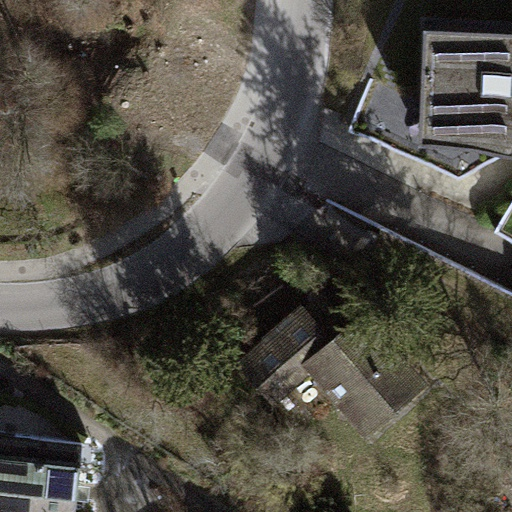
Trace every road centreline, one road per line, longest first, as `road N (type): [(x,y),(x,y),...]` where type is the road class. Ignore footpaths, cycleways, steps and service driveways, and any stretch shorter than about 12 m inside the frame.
road 1 (residential): [(0,299),(126,281),(254,197),(281,129),(301,0)]
road 2 (track): [(254,197),(511,325)]
